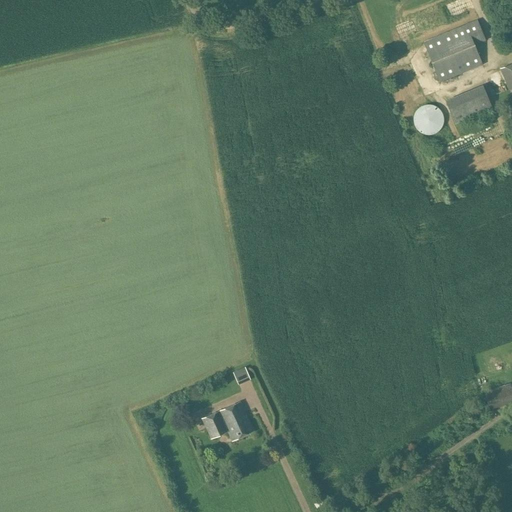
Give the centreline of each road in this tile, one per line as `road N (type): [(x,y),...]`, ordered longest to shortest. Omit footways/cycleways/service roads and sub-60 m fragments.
road 1 (unclassified): [(361,511),(511,412)]
road 2 (unclassified): [(314,0),(225,28),(204,26),(189,0)]
